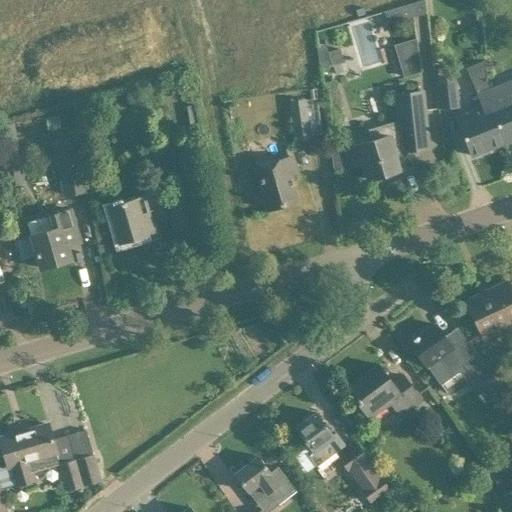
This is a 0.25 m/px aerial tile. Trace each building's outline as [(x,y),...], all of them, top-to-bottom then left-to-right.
[(140,0),(121,0),(118,1),(130,40),(150,34),(140,0)] [(163,0),(140,0),(150,34),(172,27),(163,0)] [(215,0),(201,0),(204,21),(218,20),(216,2),(215,0)] [(118,1),(98,8),(109,47),(130,40),(118,1)] [(98,8),(76,14),(88,53),(109,47),(98,8)] [(67,15),(44,22),(56,62),(79,55),(67,15)] [(44,22),(24,28),(35,68),(56,62),(44,22)] [(24,28),(3,35),(15,75),(35,68),(24,28)] [(3,35),(0,35),(0,78),(15,75),(3,35)] [(241,61),(230,62),(233,88),(250,86),(250,88),(263,87),(263,84),(279,81),(273,36),(237,41),(238,54),(241,53),(241,61)] [(416,37),(393,44),(403,77),(420,71),(416,37)] [(326,48),(318,51),(320,68),(328,66),(328,65),(331,64),(343,60),(339,48),(327,52),(326,48)] [(471,155),(505,141),(491,107),(496,105),(485,78),(483,60),(465,67),(481,107),(456,118),(471,155)] [(171,65),(160,69),(162,76),(174,72),(171,65)] [(452,76),(451,68),(437,70),(438,78),(437,78),(441,108),(457,106),(453,76),(452,76)] [(160,69),(149,72),(151,79),(162,76),(160,69)] [(128,72),(117,75),(119,83),(130,79),(128,72)] [(117,75),(105,79),(108,87),(119,83),(117,75)] [(511,138),(511,79),(490,89),(486,78),(485,78),(496,105),(491,107),(505,141),(511,138)] [(80,86),(69,90),(71,97),(82,93),(80,86)] [(295,137),(321,133),(316,98),(320,98),(319,88),(312,89),(313,98),(290,101),(295,137)] [(69,90),(57,93),(59,100),(71,97),(69,90)] [(402,150),(428,147),(421,91),(396,94),(399,121),(369,130),(372,139),(343,148),(349,167),(363,163),(367,179),(383,174),(383,176),(395,173),(394,171),(399,169),(393,150),(402,148),(402,150)] [(41,104),(29,108),(31,116),(43,112),(41,104)] [(29,108),(18,111),(20,119),(31,116),(29,108)] [(0,149),(6,185),(23,182),(14,122),(0,124),(0,149)] [(76,137),(56,140),(57,148),(65,194),(85,190),(77,145),(76,137)] [(340,138),(329,142),(333,172),(349,167),(343,148),(340,138)] [(176,164),(190,162),(186,140),(173,142),(176,164)] [(268,208),(295,200),(287,174),(295,172),(290,156),(255,167),(262,189),(268,208)] [(149,210),(144,194),(107,205),(119,243),(154,233),(150,223),(170,217),(176,236),(198,229),(189,198),(149,210)] [(71,210),(50,216),(27,222),(30,236),(17,239),(20,259),(36,255),(40,267),(70,258),(67,245),(80,241),(74,222),(71,210)] [(511,281),(509,283),(508,281),(466,301),(478,327),(465,334),(471,344),(484,338),(481,333),(511,318),(511,281)] [(435,324),(410,341),(439,382),(460,367),(465,369),(487,400),(502,390),(471,344),(470,345),(469,342),(464,335),(457,326),(444,336),(435,324)] [(394,384),(379,364),(348,386),(356,397),(354,398),(366,414),(368,417),(389,401),(400,415),(422,399),(416,391),(404,375),(402,376),(403,377),(394,384)] [(304,448),(294,456),(306,472),(317,464),(334,451),(344,443),(336,432),(332,435),(327,428),(315,412),(295,427),(307,443),(312,450),(309,452),(308,453),(304,448)] [(52,439),(48,424),(0,437),(0,438),(8,465),(0,467),(0,481),(2,489),(34,479),(32,470),(59,462),(58,463),(66,490),(100,480),(92,453),(86,429),(68,434),(52,439)] [(357,445),(339,457),(370,501),(388,489),(357,445)] [(257,455),(234,473),(246,489),(247,490),(248,490),(256,500),(268,491),(278,504),(296,490),(284,476),(277,466),(270,472),(257,455)] [(503,491),(511,484),(511,471),(504,460),(489,470),(503,491)]
